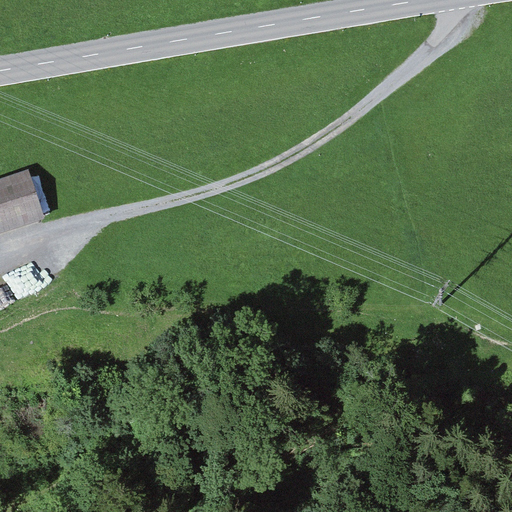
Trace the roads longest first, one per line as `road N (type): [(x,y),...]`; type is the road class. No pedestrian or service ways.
road 1 (track): [(463,0),(434,48),(294,159),(205,195),(0,256)]
road 2 (secondary): [(433,0),(0,71)]
